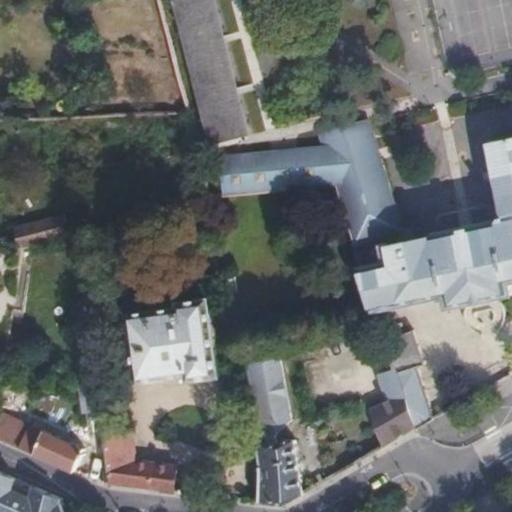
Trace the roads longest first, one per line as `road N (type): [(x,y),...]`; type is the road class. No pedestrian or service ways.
road 1 (residential): [(0,453),(114,501),(177,511)]
road 2 (residential): [(297,511),(411,450),(464,463)]
